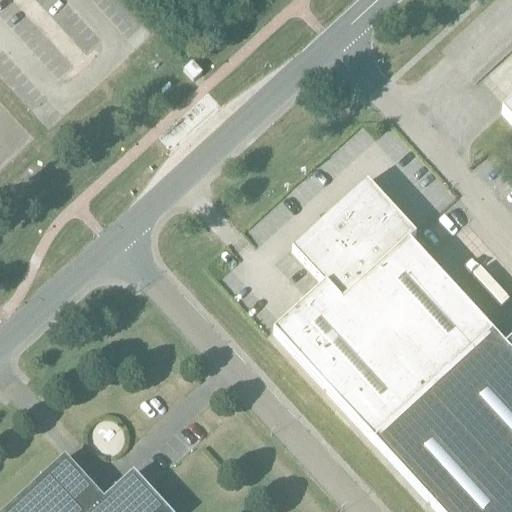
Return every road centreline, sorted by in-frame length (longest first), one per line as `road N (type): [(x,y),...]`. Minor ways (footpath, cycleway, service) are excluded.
road 1 (unclassified): [(114,242),(360,511)]
road 2 (tertiary): [(333,42),(114,242)]
road 3 (unclassified): [(333,42),(459,181)]
road 4 (tertiary): [(114,242),(0,345)]
